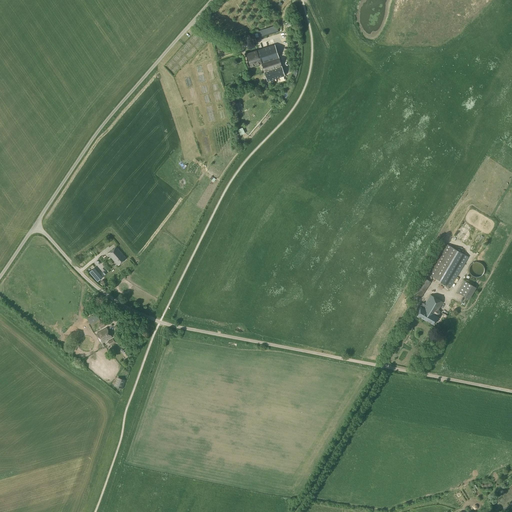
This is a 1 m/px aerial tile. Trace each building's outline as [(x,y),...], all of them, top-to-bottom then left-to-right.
[(257,31),(259,38),(278,32),(276,25),(257,31)] [(246,54),(250,67),(261,63),(267,81),(284,76),(274,45),(246,54)] [(428,274),(451,287),(468,257),(446,244),(428,274)] [(108,254),(118,266),(126,258),(116,247),(108,254)] [(469,269),(469,271),(469,273),(470,274),(472,276),(473,277),(476,278),(478,277),(480,277),(481,276),(482,275),(483,274),(484,273),(484,271),(484,269),(484,268),(483,267),(483,265),(482,264),(480,263),(479,263),(477,262),(474,262),(472,263),(471,265),(470,266),(469,267),(469,269)] [(432,281),(425,276),(416,290),(423,295),(432,281)] [(457,292),(469,300),(476,288),(463,280),(457,292)] [(416,314),(425,319),(436,299),(430,295),(424,304),(422,303),(416,314)] [(436,299),(425,319),(434,325),(438,317),(435,316),(437,315),(439,314),(439,312),(439,311),(438,310),(437,309),(442,302),(436,299)] [(85,316),(90,324),(99,319),(94,311),(85,316)] [(96,334),(101,343),(112,337),(106,328),(96,334)] [(123,389),(127,379),(121,377),(117,387),(123,389)]
